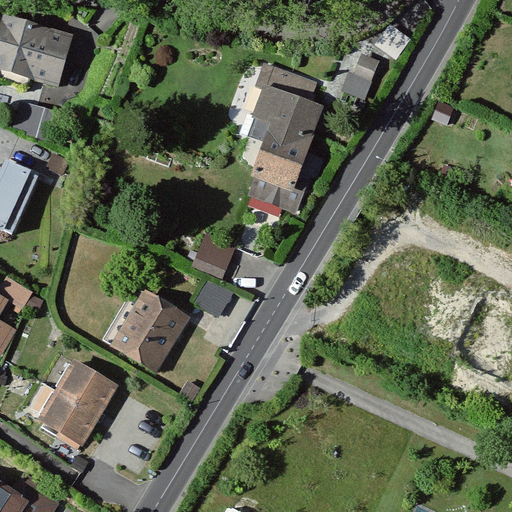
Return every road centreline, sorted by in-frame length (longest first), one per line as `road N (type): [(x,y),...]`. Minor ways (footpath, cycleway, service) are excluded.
road 1 (secondary): [(460,0),(153,511)]
road 2 (residential): [(391,0),(340,28),(311,33),(147,0)]
